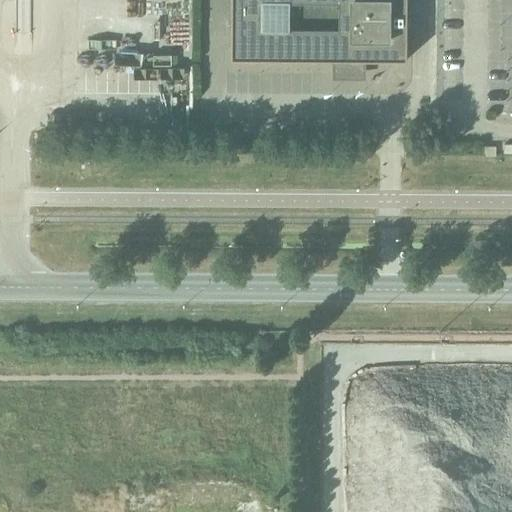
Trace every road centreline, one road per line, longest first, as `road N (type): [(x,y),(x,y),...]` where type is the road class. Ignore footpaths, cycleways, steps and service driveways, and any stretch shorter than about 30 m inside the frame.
road 1 (unclassified): [(511,293),(0,290)]
road 2 (unknown): [(213,0),(212,68),(228,103),(392,111)]
road 3 (unknown): [(0,88),(11,117),(39,48),(41,0)]
